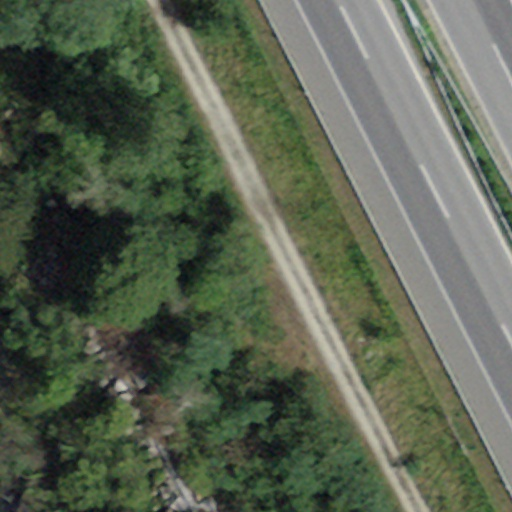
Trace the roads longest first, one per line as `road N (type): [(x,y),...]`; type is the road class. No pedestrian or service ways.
road 1 (track): [(413,511),(154,0)]
road 2 (motorway): [(328,0),(511,361)]
